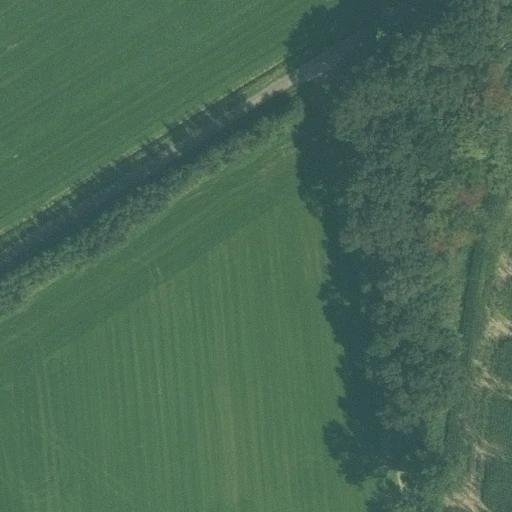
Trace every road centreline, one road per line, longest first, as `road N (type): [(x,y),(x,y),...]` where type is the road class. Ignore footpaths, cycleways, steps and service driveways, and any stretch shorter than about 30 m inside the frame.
road 1 (unclassified): [(425,0),(0,266)]
road 2 (track): [(335,62),(412,511)]
